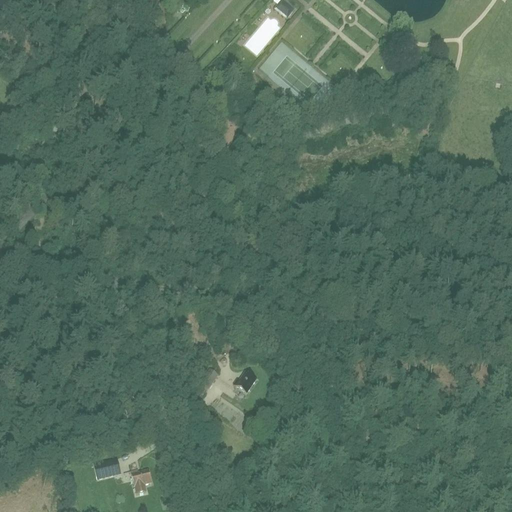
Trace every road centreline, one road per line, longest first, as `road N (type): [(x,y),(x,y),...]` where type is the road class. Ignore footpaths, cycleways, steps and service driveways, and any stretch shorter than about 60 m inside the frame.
road 1 (unclassified): [(511,363),(0,259)]
road 2 (track): [(162,409),(85,276)]
